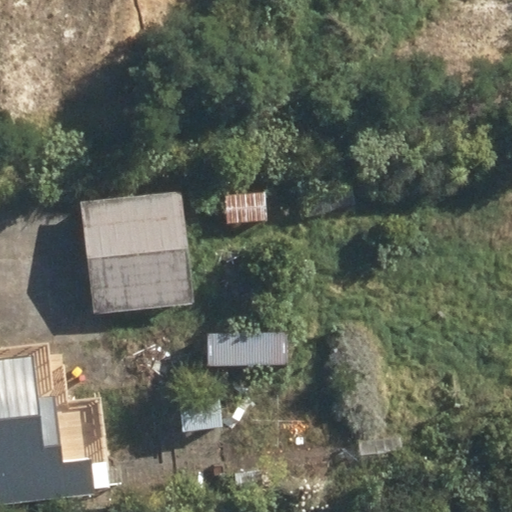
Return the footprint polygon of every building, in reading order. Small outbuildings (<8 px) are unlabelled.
[(297,186),(301,223),(353,216),(347,178),(297,186)] [(82,204),(93,315),(192,305),(182,194),(82,204)] [(223,196),(225,226),(266,224),(264,194),(223,196)] [(0,504),(92,495),(89,461),(62,464),(55,400),(34,403),(29,358),(0,361),(0,504)] [(177,403),(180,434),(222,430),(219,399),(177,403)] [(358,443),(360,469),(401,466),(398,439),(358,443)] [(233,473),(235,492),(261,490),(259,471),(233,473)]
